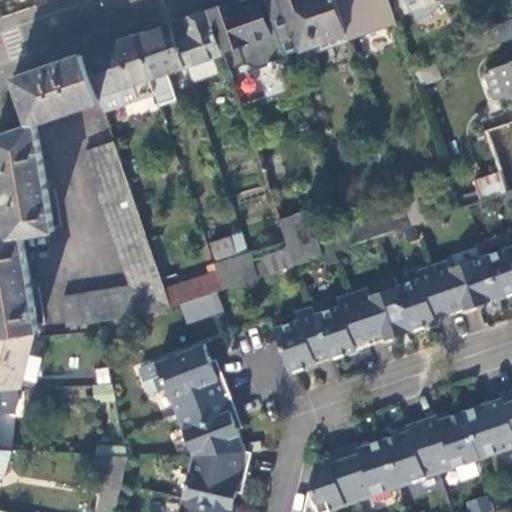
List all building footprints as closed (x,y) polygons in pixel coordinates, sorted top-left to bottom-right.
[(247,63),(258,67),(288,57),(287,55),(277,25),(270,27),(261,0),(240,7),(238,0),(236,0),(224,5),(208,10),(223,54),(228,69),(247,63)] [(268,0),(277,25),(287,55),(348,33),(336,0),(268,0)] [(336,0),(348,33),(351,40),(398,24),(390,0),(336,0)] [(408,0),(412,10),(441,0),(408,0)] [(223,54),(208,10),(187,18),(172,23),(187,67),(223,54)] [(511,20),(457,40),(462,55),(511,37),(511,20)] [(187,67),(172,23),(149,31),(137,35),(156,92),(161,104),(177,98),(168,73),(187,67)] [(348,33),(287,55),(288,57),(290,62),(351,42),(351,40),(348,33)] [(106,46),(84,54),(100,101),(104,110),(156,92),(137,35),(106,46)] [(31,123),(37,123),(100,101),(84,54),(53,64),(17,76),(31,123)] [(511,58),(503,62),(504,63),(486,70),(496,101),(511,95),(511,58)] [(511,120),(487,129),(502,171),(504,176),(505,180),(508,190),(511,188),(511,120)] [(37,123),(31,123),(0,135),(0,167),(3,187),(6,203),(6,206),(12,237),(24,236),(55,230),(37,123)] [(127,314),(173,305),(115,141),(86,151),(132,285),(64,297),(69,325),(127,314)] [(468,192),(472,203),(508,190),(505,180),(468,192)] [(414,223),(426,218),(419,199),(407,202),(414,223)] [(296,264),(324,254),(308,206),(279,216),(296,264)] [(353,244),(397,229),(392,215),(348,230),(350,234),(353,244)] [(331,252),(342,248),(335,227),(324,230),(331,252)] [(348,246),(353,244),(350,234),(344,236),(348,246)] [(24,236),(12,237),(0,238),(0,337),(33,338),(34,331),(39,330),(24,236)] [(211,242),(217,258),(231,253),(225,237),(211,242)] [(317,312),(330,351),(332,357),(358,348),(356,342),(384,333),(386,338),(438,320),(436,315),(465,305),(466,309),(511,293),(511,245),(452,265),(450,258),(420,268),(423,276),(371,293),(369,286),(339,296),(342,303),(317,312)] [(224,288),(260,276),(252,253),(216,264),(224,288)] [(214,291),(224,288),(216,264),(215,261),(209,263),(213,278),(178,291),(182,302),(184,301),(214,291)] [(184,301),(189,319),(220,309),(214,291),(184,301)] [(301,317),(276,326),(293,370),(318,362),(316,356),(330,351),(317,312),(314,304),(299,309),(301,317)] [(33,338),(0,337),(0,388),(17,388),(23,388),(25,379),(29,355),(33,338)] [(207,342),(159,360),(169,385),(179,412),(231,392),(225,375),(220,377),(207,342)] [(42,358),(29,355),(25,379),(37,381),(42,358)] [(159,360),(140,368),(150,393),(169,385),(159,360)] [(116,400),(112,384),(96,385),(97,401),(116,400)] [(0,419),(0,414),(16,415),(17,388),(0,388),(0,419)] [(328,456),(318,460),(305,511),(319,511),(511,446),(511,388),(502,392),(503,397),(441,418),(439,413),(408,424),(410,428),(360,446),(358,441),(330,450),(329,449),(327,449),(328,456)] [(237,408),(231,392),(179,412),(195,453),(248,449),(233,410),(237,408)] [(12,449),(0,447),(0,474),(5,475),(12,449)] [(248,449),(195,453),(185,496),(234,508),(243,471),(248,472),(253,450),(248,449)] [(96,511),(116,511),(129,455),(110,454),(96,511)] [(233,511),(234,508),(185,496),(180,511),(233,511)] [(469,511),(492,511),(488,496),(467,501),(469,511)]
